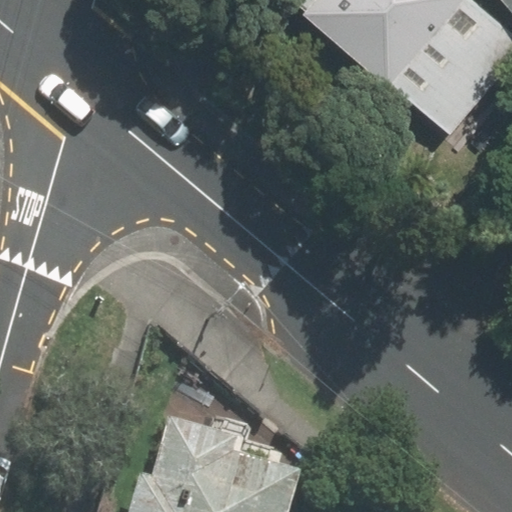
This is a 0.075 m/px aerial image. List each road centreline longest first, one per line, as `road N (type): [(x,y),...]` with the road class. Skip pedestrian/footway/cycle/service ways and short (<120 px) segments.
road 1 (secondary): [(511,452),(74,85)]
road 2 (residential): [(0,356),(74,85)]
